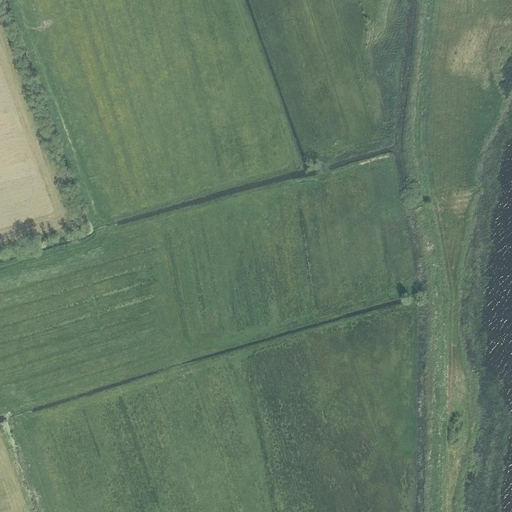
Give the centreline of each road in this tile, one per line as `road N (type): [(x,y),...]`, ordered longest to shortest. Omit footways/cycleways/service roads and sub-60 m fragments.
road 1 (track): [(20,0),(103,235),(92,246),(0,273)]
road 2 (track): [(0,405),(13,406),(19,418),(50,511)]
